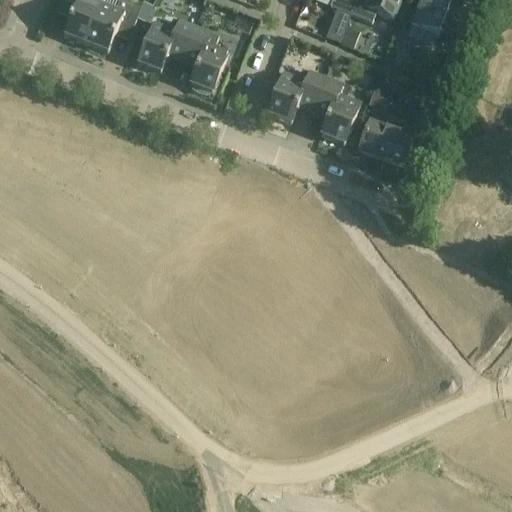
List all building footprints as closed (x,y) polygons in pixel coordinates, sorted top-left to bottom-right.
[(64,38),(86,46),(101,5),(89,0),(88,0),(61,0),(56,17),(70,22),(64,38)] [(338,14),(350,19),(357,0),(333,0),(330,11),(338,14)] [(401,0),(357,0),(350,19),(372,27),(376,16),(393,22),(401,0)] [(462,43),(472,16),(451,8),(454,1),(451,0),(422,0),(411,29),(439,40),(441,35),(462,43)] [(108,55),(117,31),(131,36),(140,11),(120,3),(117,11),(101,5),(86,46),(108,55)] [(339,47),(345,32),(350,19),(338,14),(327,42),(339,47)] [(185,56),(195,30),(179,24),(178,25),(171,23),(168,31),(154,25),(138,66),(160,75),(170,51),(185,56)] [(212,37),(195,30),(185,56),(199,62),(190,86),(194,87),(191,93),(195,96),(203,99),(209,99),(211,94),(212,94),(228,54),(216,49),(218,41),(211,39),(212,37)] [(450,89),(461,59),(450,55),(438,85),(450,89)] [(283,78),(267,119),(291,128),(300,104),(315,110),(326,82),(301,73),(298,83),(283,78)] [(350,92),(326,82),(315,110),(330,116),(321,139),(344,149),(360,108),(346,102),(350,92)] [(403,172),(407,161),(420,167),(433,134),(419,128),(414,142),(370,124),(358,154),(403,172)] [(0,511),(48,511),(50,504),(61,507),(60,511),(112,511),(131,410),(51,396),(50,404),(26,400),(30,380),(0,374),(0,511)] [(483,489),(511,504),(511,502),(511,474),(494,466),(483,489)]
